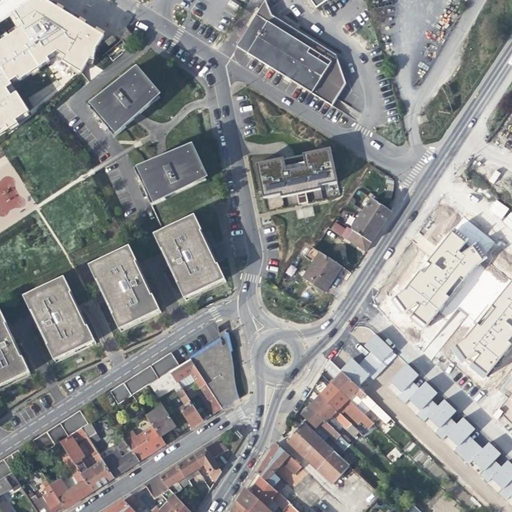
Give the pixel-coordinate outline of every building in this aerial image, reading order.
[(106,33),(47,0),(28,0),(10,10),(19,25),(0,39),(0,134),(29,115),(14,83),(53,60),(79,70),(106,33)] [(272,16),(266,0),(265,0),(261,6),(237,45),(289,79),(332,106),(345,84),(344,78),(336,56),(272,16)] [(309,0),(316,8),(327,0),(309,0)] [(125,28),(116,36),(120,40),(129,33),(125,28)] [(133,38),(129,33),(120,40),(124,46),(133,38)] [(134,68),(128,74),(131,78),(137,72),(134,68)] [(125,126),(152,102),(149,98),(155,93),(147,84),(137,72),(131,78),(128,74),(100,97),(99,96),(87,107),(114,138),(126,127),(125,126)] [(149,98),(152,102),(158,97),(155,93),(149,98)] [(190,144),(183,147),(185,152),(192,148),(190,144)] [(166,197),(199,181),(197,176),(204,173),(198,161),(192,148),(185,152),(183,147),(149,163),(149,162),(134,169),(152,206),(166,199),(166,197)] [(329,147),(255,164),(259,183),(263,198),(280,194),(295,191),(296,194),(298,204),(307,202),(305,192),(304,189),(320,186),(337,182),(329,147)] [(206,177),(204,173),(197,176),(199,181),(206,177)] [(352,228),(372,240),(382,226),(391,211),(371,198),(363,212),(361,211),(358,216),(359,217),(352,228)] [(299,209),(299,216),(313,216),(313,208),(299,209)] [(154,235),(156,239),(197,220),(195,215),(154,235)] [(423,329),(496,243),(465,217),(392,303),(423,329)] [(197,220),(156,239),(161,250),(163,250),(178,283),(177,284),(182,295),(223,276),(218,265),(216,265),(200,232),(202,231),(197,220)] [(368,245),(372,240),(344,224),(338,234),(365,251),(368,245)] [(210,248),(202,231),(200,232),(216,265),(218,265),(210,248)] [(129,246),(89,265),(91,270),(131,251),(129,246)] [(337,273),(341,267),(338,264),(315,249),(311,247),(310,249),(307,254),(315,259),(303,277),(325,291),(337,273)] [(164,256),(177,284),(178,283),(163,250),(161,250),(164,256)] [(131,251),(91,270),(96,281),(97,280),(113,314),(112,314),(117,325),(158,306),(152,295),(151,296),(135,262),(137,262),(131,251)] [(138,265),(137,262),(135,262),(151,296),(152,295),(145,278),(138,265)] [(223,276),(182,295),(184,299),(225,280),(223,276)] [(64,277),(23,296),(25,300),(66,281),(64,277)] [(486,377),(511,345),(511,278),(453,349),(486,377)] [(113,314),(97,280),(96,281),(98,286),(112,314),(113,314)] [(66,281),(25,300),(31,312),(32,311),(48,344),(46,345),(52,356),(92,337),(87,326),(86,327),(70,293),(71,292),(66,281)] [(71,292),(70,293),(86,327),(87,326),(78,307),(75,299),(71,292)] [(158,306),(117,325),(119,330),(160,311),(158,306)] [(48,344),(32,311),(31,312),(33,317),(46,345),(48,344)] [(1,312),(0,312),(0,380),(27,368),(22,357),(20,357),(6,327),(4,324),(6,323),(1,312)] [(13,339),(6,323),(4,324),(6,327),(20,357),(22,357),(13,339)] [(380,373),(398,355),(376,334),(364,345),(371,352),(365,358),(380,373)] [(92,337),(52,356),(54,361),(94,342),(92,337)] [(231,358),(226,337),(218,342),(191,360),(202,377),(213,395),(222,408),(237,398),(235,389),(234,380),(233,377),(233,370),(231,358)] [(180,367),(171,353),(123,384),(132,397),(151,385),(160,379),(172,372),(180,367)] [(380,373),(365,358),(359,364),(351,357),(341,370),(343,372),(362,391),(380,373)] [(195,381),(202,377),(191,360),(180,367),(172,372),(182,389),(189,384),(195,381)] [(327,366),(338,377),(343,372),(341,370),(332,362),(331,361),(327,366)] [(414,370),(408,364),(390,382),(387,386),(406,404),(426,382),(414,370)] [(27,368),(0,380),(0,385),(29,372),(27,368)] [(177,393),(182,389),(172,372),(160,379),(168,392),(174,388),(177,393)] [(361,399),(371,409),(376,404),(373,400),(362,391),(343,372),(338,377),(336,380),(332,384),(349,400),(356,394),(361,399)] [(202,377),(195,381),(207,399),(213,395),(202,377)] [(159,398),(168,392),(160,379),(151,385),(159,398)] [(406,404),(425,422),(445,400),(433,388),(426,382),(406,404)] [(132,397),(123,384),(117,388),(126,401),(132,397)] [(344,405),(358,419),(363,414),(349,400),(332,384),(327,389),(321,395),(338,411),(344,405)] [(126,401),(117,388),(110,392),(118,405),(126,401)] [(177,393),(185,405),(191,401),(182,389),(177,393)] [(358,402),(361,399),(356,394),(349,400),(363,414),(374,424),(377,420),(358,402)] [(213,395),(207,399),(205,400),(214,414),(222,408),(213,395)] [(344,427),(348,430),(353,425),(338,411),(321,395),(316,401),(310,407),(338,433),(340,430),(344,427)] [(443,440),(464,418),(452,407),(445,400),(425,422),(443,440)] [(203,421),(191,401),(185,405),(179,409),(191,428),(197,425),(203,421)] [(385,412),(376,404),(371,409),(380,417),(385,412)] [(146,416),(152,426),(160,437),(170,431),(177,427),(163,406),(146,416)] [(326,433),(336,442),(341,437),(338,433),(310,407),(305,412),(299,418),(304,423),(320,438),(326,433)] [(88,424),(80,411),(74,415),(83,428),(88,425),(88,424)] [(391,419),(385,412),(380,417),(391,428),(396,423),(391,419)] [(374,424),(363,414),(358,419),(369,429),(374,424)] [(83,428),(74,415),(53,428),(62,441),(71,435),(77,432),(81,429),(83,428)] [(462,458),(483,436),(471,424),(464,418),(443,440),(462,458)] [(364,511),(380,495),(345,461),(339,456),(331,448),(320,438),(304,423),(296,431),(287,442),(291,446),(308,462),(320,473),(339,491),(334,497),(349,511),(364,511)] [(83,428),(81,429),(87,437),(93,433),(88,425),(83,428)] [(360,432),(353,425),(348,430),(354,437),(360,432)] [(152,426),(127,443),(127,444),(139,462),(154,453),(165,445),(160,437),(152,426)] [(62,441),(53,428),(47,432),(56,445),(60,442),(62,441)] [(81,437),(97,463),(101,460),(87,437),(81,429),(77,432),(81,437)] [(56,445),(47,432),(33,441),(41,454),(56,445)] [(71,435),(75,441),(81,437),(77,432),(71,435)] [(344,434),(342,437),(348,443),(351,441),(344,434)] [(80,474),(91,467),(75,441),(71,435),(62,441),(60,442),(68,454),(77,468),(80,474)] [(114,444),(118,450),(127,444),(127,443),(123,436),(116,441),(114,444)] [(481,475),(501,454),(489,443),(483,436),(462,458),(481,475)] [(350,445),(348,443),(342,437),(341,437),(336,442),(345,451),(350,445)] [(204,465),(215,482),(221,472),(213,459),(217,456),(226,450),(220,440),(213,444),(193,457),(200,468),(204,465)] [(139,462),(127,444),(118,450),(101,460),(113,478),(126,470),(139,462)] [(286,452),(277,444),(266,460),(258,474),(274,489),(281,482),(274,475),(283,464),(295,475),(296,475),(303,468),(286,452)] [(335,444),(331,448),(339,456),(343,453),(335,444)] [(26,463),(18,450),(11,455),(19,468),(26,463)] [(344,453),(343,453),(339,456),(345,461),(350,457),(345,452),(344,453)] [(62,458),(71,472),(77,468),(68,454),(62,458)] [(499,493),(511,480),(511,464),(509,461),(501,454),(481,475),(499,493)] [(19,468),(11,455),(3,459),(12,472),(19,468)] [(188,475),(197,470),(200,468),(193,457),(177,467),(184,478),(187,482),(191,479),(188,475)] [(0,461),(0,480),(12,472),(3,459),(0,461)] [(91,467),(103,485),(107,482),(113,478),(101,460),(97,463),(91,467)] [(103,485),(91,467),(80,474),(92,492),(103,485)] [(178,482),(184,478),(177,467),(159,479),(170,490),(174,494),(179,491),(177,488),(180,486),(178,482)] [(80,474),(77,468),(71,472),(57,481),(72,505),(83,498),(92,492),(80,474)] [(200,473),(197,470),(188,475),(191,479),(194,477),(200,473)] [(0,494),(7,490),(11,488),(13,491),(21,486),(12,472),(0,480),(0,494)] [(280,506),(286,511),(297,511),(296,511),(291,506),(274,489),(258,474),(255,477),(248,489),(268,508),(274,500),(280,506)] [(170,490),(159,479),(148,486),(159,497),(170,490)] [(511,505),(511,480),(499,493),(511,505)] [(72,505),(57,481),(49,486),(65,509),(72,505)] [(44,489),(47,493),(59,511),(60,511),(65,509),(49,486),(44,489)] [(243,495),(242,497),(238,504),(246,511),(272,511),(268,508),(248,489),(243,495)] [(190,511),(185,506),(174,494),(170,490),(159,497),(167,504),(159,511),(190,511)] [(59,511),(47,493),(38,500),(35,495),(29,499),(37,511),(59,511)] [(11,511),(0,494),(0,510),(1,511),(11,511)] [(193,501),(198,508),(201,504),(197,498),(193,501)] [(272,511),(273,511),(280,506),(274,500),(268,508),(272,511)] [(135,511),(125,501),(114,507),(107,511),(135,511)]
